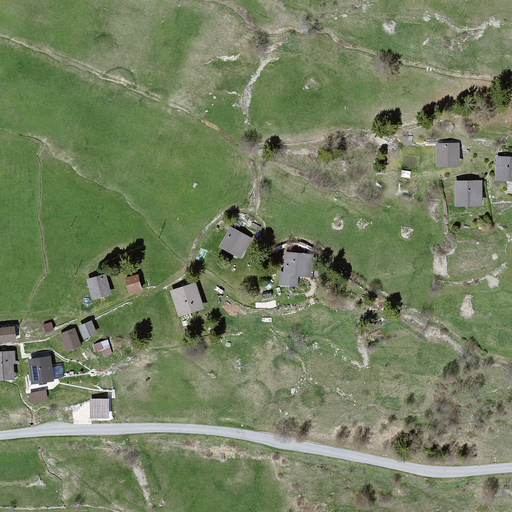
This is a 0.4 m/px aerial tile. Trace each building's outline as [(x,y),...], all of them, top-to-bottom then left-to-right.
[(454,148),(432,147),(431,169),(453,170),(454,148)] [(511,160),(492,159),(490,184),(511,185),(511,160)] [(477,184),(450,183),(450,209),(476,209),(477,184)] [(228,229),(215,250),(238,263),(250,241),(228,229)] [(313,256),(282,253),(280,274),(276,274),(274,288),(292,290),(293,277),(304,278),(305,267),(312,268),(313,256)] [(144,276),(130,281),(135,297),(149,293),(144,276)] [(112,277),(93,282),(98,300),(117,294),(112,277)] [(201,283),(175,293),(186,322),(211,313),(201,283)] [(98,323),(86,329),(93,342),(105,336),(98,323)] [(56,324),(49,327),(52,336),(60,332),(56,324)] [(24,329),(7,330),(8,346),(25,345),(24,329)] [(81,330),(68,336),(77,355),(90,348),(81,330)] [(110,340),(96,343),(99,357),(113,354),(110,340)] [(21,352),(0,354),(0,382),(24,379),(21,352)] [(58,356),(39,362),(47,387),(67,381),(58,356)] [(32,403),(48,400),(46,389),(30,392),(32,403)] [(111,401),(97,403),(99,419),(114,417),(111,401)]
